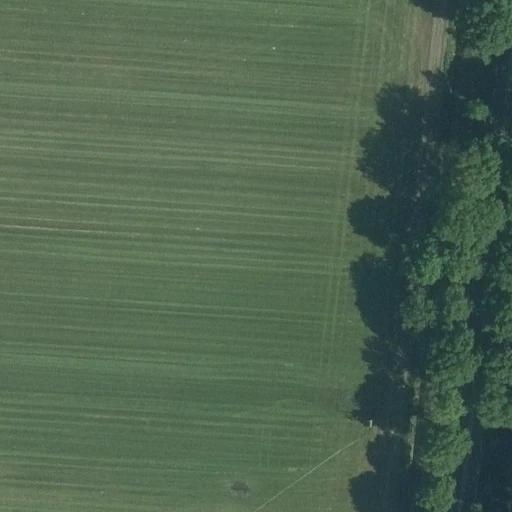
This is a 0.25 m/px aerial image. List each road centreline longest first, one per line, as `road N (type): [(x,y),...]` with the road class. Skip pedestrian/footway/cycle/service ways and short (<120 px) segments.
road 1 (track): [(445,0),(392,511)]
road 2 (primary): [(511,42),(459,511)]
